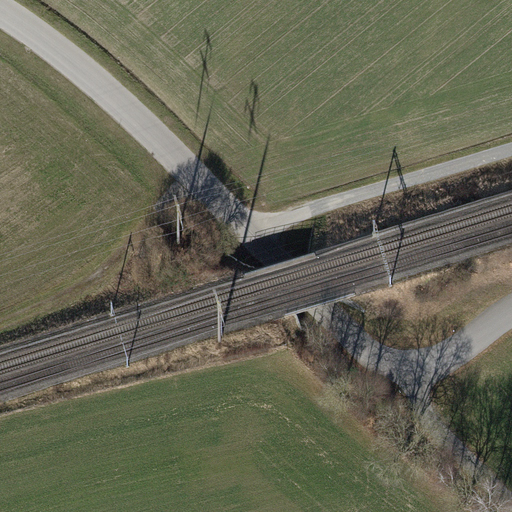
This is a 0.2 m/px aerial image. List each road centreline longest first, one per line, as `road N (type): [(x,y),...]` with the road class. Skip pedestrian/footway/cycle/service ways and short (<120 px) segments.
road 1 (unclassified): [(255,240),(94,74),(0,5)]
road 2 (unclassified): [(255,240),(367,352),(410,369),(453,355),(511,311)]
road 3 (track): [(511,151),(312,211),(255,240)]
road 4 (track): [(194,175),(116,262),(0,325)]
road 5 (track): [(410,369),(423,411),(511,498)]
